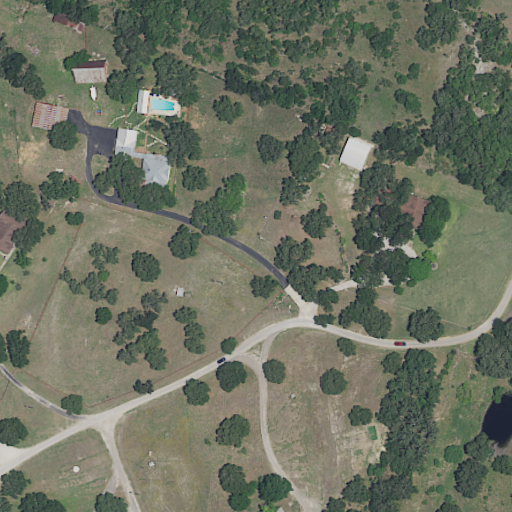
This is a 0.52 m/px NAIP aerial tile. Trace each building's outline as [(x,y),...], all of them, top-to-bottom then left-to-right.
[(54,22),(83,30),(86,20),(57,12),(54,22)] [(74,69),(75,83),(107,82),(106,68),(74,69)] [(150,91),(139,89),(136,112),(147,113),(150,91)] [(37,101),(32,126),(63,132),(69,102),(55,99),(54,104),(37,101)] [(138,130),(118,128),(115,156),(145,159),(142,181),(168,184),(171,156),(135,152),(138,130)] [(340,164),(364,170),(370,144),(347,138),(340,164)] [(422,227),(432,202),(411,194),(401,219),(422,227)] [(0,249),(8,254),(27,219),(5,207),(0,215),(0,249)]
